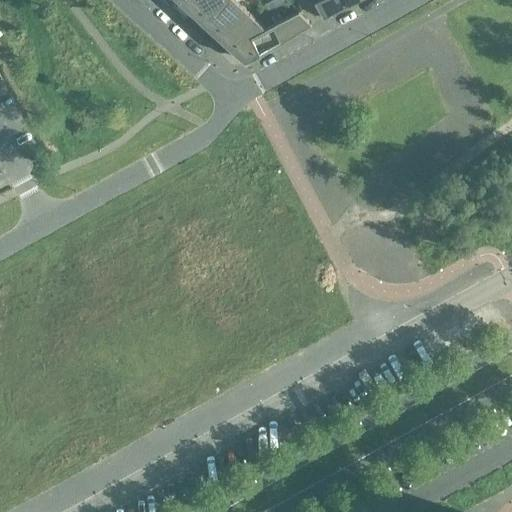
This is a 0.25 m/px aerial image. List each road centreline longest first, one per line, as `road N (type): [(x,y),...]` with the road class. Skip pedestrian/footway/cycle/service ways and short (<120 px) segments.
road 1 (residential): [(88,511),(511,277)]
road 2 (secondary): [(511,345),(210,511)]
road 3 (residential): [(232,97),(203,140),(0,249)]
road 4 (secondary): [(270,511),(511,383)]
road 5 (residential): [(232,97),(412,0)]
road 6 (residential): [(232,97),(127,0)]
road 7 (residential): [(401,511),(511,450)]
